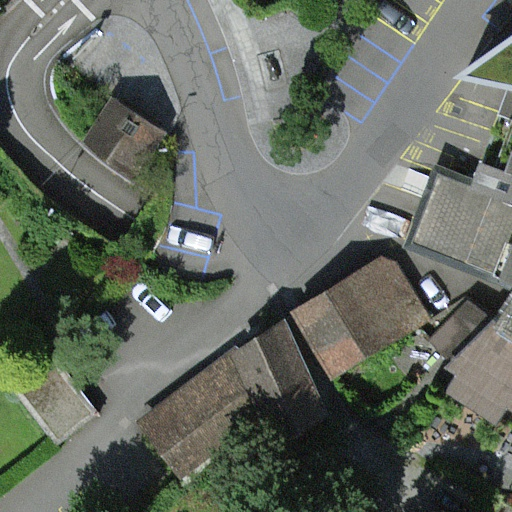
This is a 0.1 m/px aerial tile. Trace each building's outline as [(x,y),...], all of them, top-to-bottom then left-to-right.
[(511,49),(503,57),(472,71),(511,84),(511,49)] [(114,98),(86,141),(136,181),(166,131),(114,98)] [(476,189),(511,200),(511,133),(506,150),(499,168),(484,162),(476,189)] [(511,200),(476,189),(440,175),(434,190),(415,245),(511,281),(511,200)] [(390,257),(301,311),(336,367),(424,313),(390,257)] [(511,329),(505,325),(469,306),(435,342),(453,366),(475,380),(509,403),(511,405),(511,329)] [(287,324),(154,416),(185,472),(270,411),(287,452),(327,422),(287,324)] [(100,416),(50,350),(8,381),(58,447),(100,416)]
